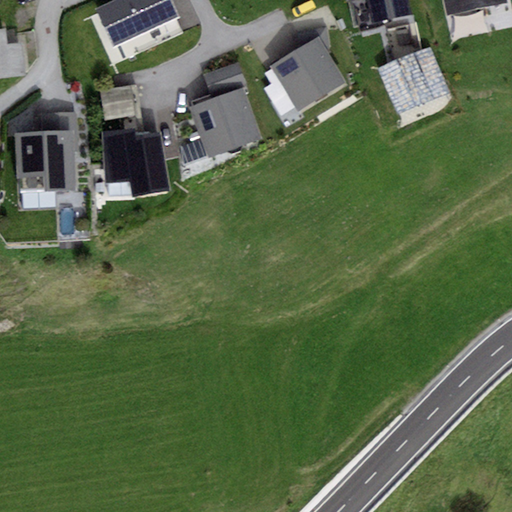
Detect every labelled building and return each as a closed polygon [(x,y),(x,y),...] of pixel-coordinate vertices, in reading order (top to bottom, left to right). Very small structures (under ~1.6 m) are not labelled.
[(113,47),(178,17),(170,0),(115,0),(95,9),(113,47)] [(412,15),(409,0),(346,0),(347,2),(354,0),(367,0),(373,23),(412,15)] [(507,4),(505,0),(443,0),(447,16),(507,4)] [(6,29),(0,29),(0,79),(25,76),(38,58),(33,31),(17,33),(18,42),(8,44),(6,29)] [(346,85),(318,37),(271,64),(299,112),(346,85)] [(449,94),(429,47),(379,68),(398,116),(449,94)] [(203,76),(211,99),(245,88),(249,87),(242,63),(203,76)] [(142,114),(136,86),(100,92),(106,121),(142,114)] [(211,99),(190,106),(201,141),(206,156),(261,138),(245,88),(211,99)] [(41,115),(42,132),(75,131),(78,131),(77,114),(41,115)] [(18,189),(77,187),(75,131),(42,132),(16,133),(18,189)] [(133,199),(170,189),(161,134),(137,139),(137,131),(103,134),(105,184),(130,183),(133,199)] [(183,163),(206,156),(201,141),(178,148),(183,163)]
